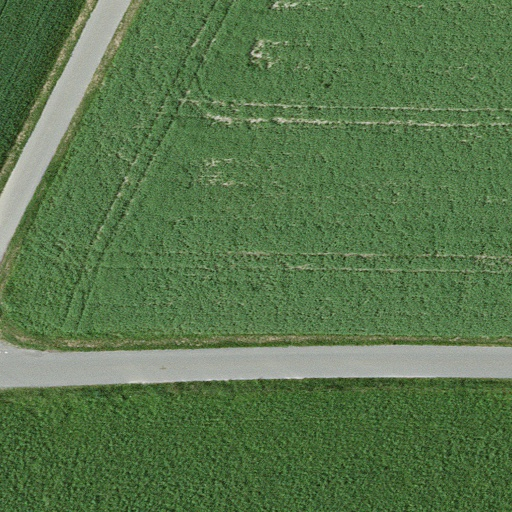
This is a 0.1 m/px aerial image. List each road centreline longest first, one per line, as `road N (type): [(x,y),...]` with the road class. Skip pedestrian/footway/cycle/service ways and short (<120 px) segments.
road 1 (unclassified): [(0,367),(511,361)]
road 2 (unclassified): [(117,0),(0,230)]
